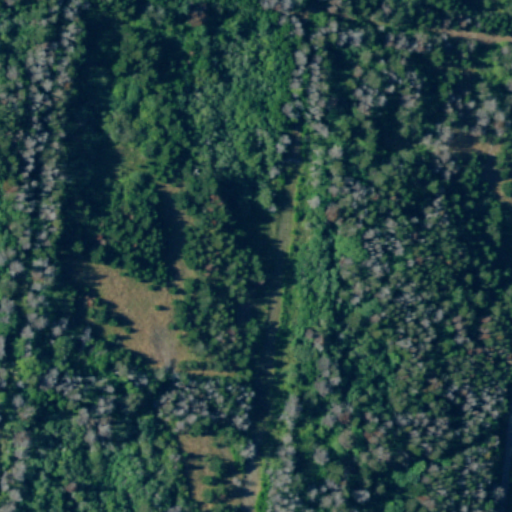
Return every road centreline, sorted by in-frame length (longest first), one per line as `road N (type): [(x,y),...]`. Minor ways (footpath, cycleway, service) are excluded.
road 1 (residential): [(252,511),(316,0)]
road 2 (residential): [(0,473),(61,0)]
road 3 (residential): [(511,43),(177,0)]
